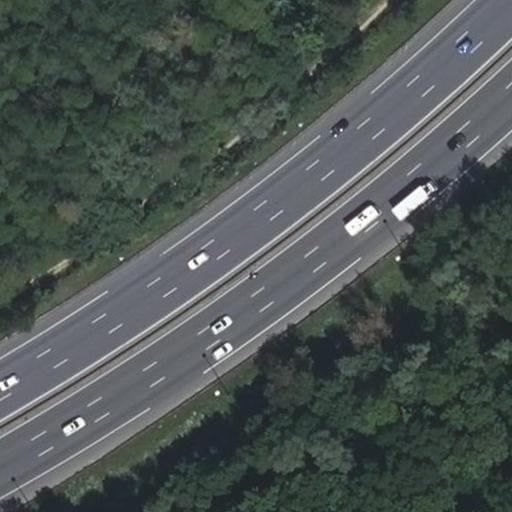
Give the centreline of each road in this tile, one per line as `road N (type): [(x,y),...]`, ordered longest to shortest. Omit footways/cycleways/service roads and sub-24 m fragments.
road 1 (trunk): [(511,4),(321,169),(0,390)]
road 2 (trunk): [(0,468),(199,344),(371,215),(511,93)]
